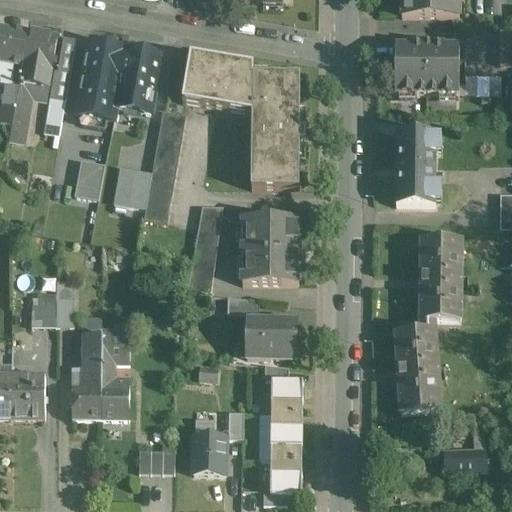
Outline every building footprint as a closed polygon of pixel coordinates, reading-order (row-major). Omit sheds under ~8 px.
[(465,0),(404,0),(404,24),(465,25),(465,0)] [(28,35),(0,30),(0,64),(15,68),(12,88),(19,89),(20,85),(28,35)] [(511,33),(501,33),(501,68),(511,68),(511,33)] [(56,40),(28,35),(20,85),(28,87),(29,86),(31,70),(39,72),(38,77),(45,78),(46,73),(50,74),(56,40)] [(63,42),(56,83),(53,83),(50,101),(65,104),(66,102),(76,44),(63,42)] [(444,48),(410,47),(410,50),(395,49),(395,99),(459,100),(459,50),(444,50),(444,48)] [(126,53),(95,48),(92,63),(83,62),(80,77),(105,81),(100,109),(116,111),(121,86),(120,86),(126,53)] [(155,57),(126,52),(126,53),(120,86),(121,86),(137,89),(136,100),(147,102),(155,57)] [(300,81),(254,80),(254,70),(191,59),(182,107),(253,119),(253,114),(256,114),(256,170),(252,170),(251,194),(299,194),(299,168),(300,147),(305,147),(305,135),(300,135),(300,108),(300,81)] [(502,99),(502,79),(460,79),(460,99),(502,99)] [(28,87),(20,85),(19,89),(12,128),(12,129),(27,132),(34,87),(29,86),(28,87)] [(5,87),(2,108),(0,107),(0,125),(12,128),(19,89),(12,88),(5,87)] [(65,104),(50,101),(44,137),(59,140),(62,122),(65,104)] [(76,104),(66,102),(65,104),(62,122),(73,124),(76,104)] [(100,109),(76,104),(73,124),(112,131),(116,111),(100,109)] [(163,116),(144,224),(167,227),(186,120),(163,116)] [(73,124),(62,122),(59,140),(57,151),(73,154),(76,138),(109,144),(112,131),(73,124)] [(436,139),(397,138),(396,211),(435,211),(436,139)] [(80,165),(77,201),(101,203),(104,167),(80,165)] [(511,200),(500,200),(500,235),(511,235),(511,200)] [(202,211),(187,295),(210,298),(223,212),(202,211)] [(299,224),(243,224),(242,289),(299,289),(299,224)] [(462,245),(422,244),(420,327),(422,327),(422,326),(433,327),(435,327),(460,327),(461,294),(462,294),(462,278),(461,278),(462,245)] [(76,330),(75,285),(58,285),(58,297),(36,298),(37,331),(76,330)] [(82,377),(73,377),(72,425),(100,425),(101,425),(101,392),(101,375),(102,335),(102,323),(80,323),(83,340),(82,377)] [(297,326),(259,326),(258,346),(247,346),(247,363),(296,364),(297,326)] [(434,335),(421,336),(421,335),(420,335),(420,336),(395,337),(401,419),(441,416),(439,384),(440,384),(439,367),(438,367),(435,334),(434,334),(434,335)] [(130,335),(102,335),(101,375),(109,375),(109,369),(129,370),(130,335)] [(129,370),(109,369),(109,375),(101,375),(101,392),(123,393),(123,388),(129,388),(129,370)] [(289,373),(265,370),(265,386),(272,386),(289,386),(289,373)] [(217,373),(201,372),(200,384),(216,385),(217,373)] [(45,424),(45,380),(12,381),(12,385),(12,425),(45,424)] [(0,424),(12,425),(12,385),(0,384),(0,424)] [(289,386),(272,386),(271,406),(272,406),(271,419),(302,420),(303,407),(303,386),(289,386)] [(123,393),(101,392),(101,425),(129,425),(129,388),(123,388),(123,393)] [(243,418),(229,417),(229,444),(243,444),(243,418)] [(302,420),(271,419),(271,431),(302,432),(302,420)] [(496,428),(473,429),(474,443),(497,441),(496,428)] [(271,431),(271,452),(271,465),(302,465),(302,453),(302,452),(303,432),(302,432),(271,431)] [(422,435),(396,437),(397,449),(423,447),(422,435)] [(225,442),(196,442),(194,479),(224,479),(225,442)] [(175,456),(139,455),(139,478),(174,479),(175,456)] [(484,456),(445,458),(446,478),(485,476),(484,457),(484,456)] [(302,465),(271,465),(271,478),(270,478),(270,498),(287,499),(302,499),(302,478),(302,465)] [(270,498),(264,498),(263,510),(287,511),(287,499),(270,498)]
